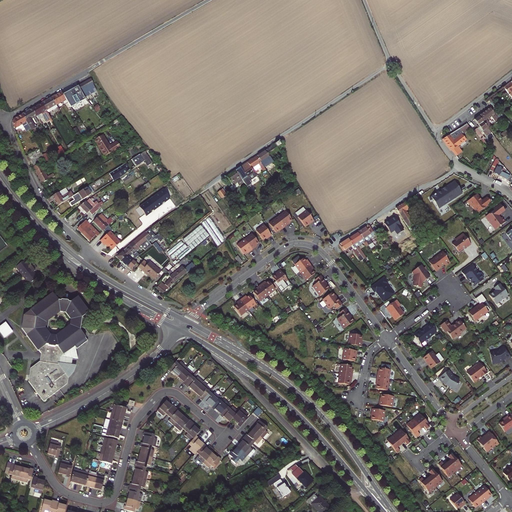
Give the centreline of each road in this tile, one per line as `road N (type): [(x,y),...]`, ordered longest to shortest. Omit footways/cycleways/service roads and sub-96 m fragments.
road 1 (residential): [(28,441),(61,490),(104,502),(114,494),(136,418),(159,393),(180,395),(227,438)]
road 2 (residential): [(387,338),(322,252),(301,242),(283,247),(187,322)]
road 3 (residential): [(88,69),(13,113),(8,127),(38,196),(89,251)]
road 4 (tertiary): [(181,330),(280,398),(363,488)]
road 5 (tertiary): [(363,470),(294,389),(187,322)]
road 6 (tertiary): [(181,330),(116,386),(32,430)]
road 7 (residential): [(241,378),(351,493),(363,488)]
road 8 (residential): [(459,166),(333,245)]
road 9 (unclassified): [(88,69),(209,0)]
road 10 (unclassified): [(390,62),(278,138)]
